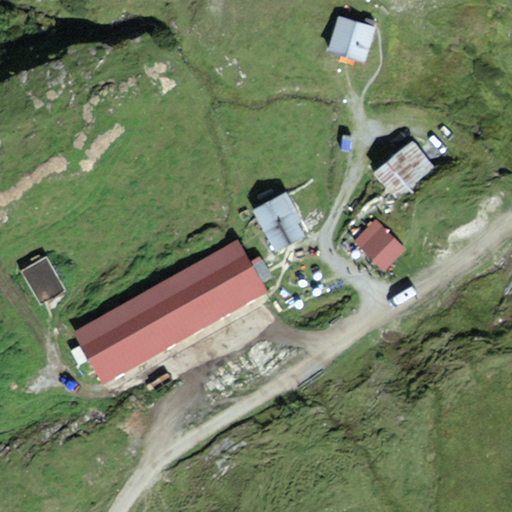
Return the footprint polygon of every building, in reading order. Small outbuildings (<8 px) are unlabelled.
[(370,28),(335,19),(326,54),(361,64),(370,28)] [(406,144),(366,178),(390,206),(431,173),(406,144)] [(286,197),(252,214),(273,257),(307,240),(286,197)] [(354,249),(381,274),(400,255),(373,229),(354,249)] [(100,386),(265,294),(235,242),(70,333),(100,386)]
